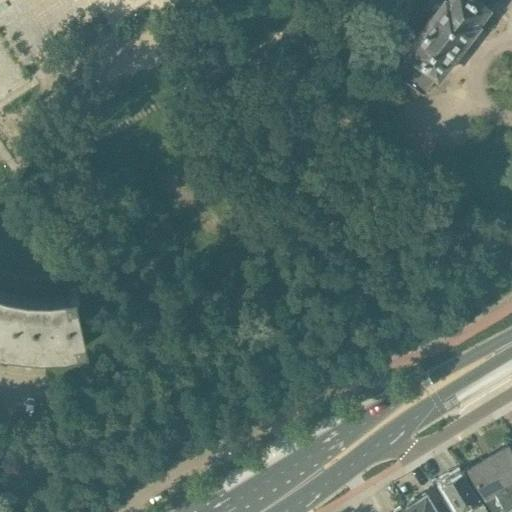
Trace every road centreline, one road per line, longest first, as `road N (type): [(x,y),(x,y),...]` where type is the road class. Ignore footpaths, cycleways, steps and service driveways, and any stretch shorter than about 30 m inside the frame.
road 1 (primary): [(511,338),(410,389),(314,453),(273,497)]
road 2 (residential): [(357,375),(303,398),(132,503)]
road 3 (primary): [(372,447),(511,357)]
road 4 (residential): [(372,447),(416,451),(511,394)]
